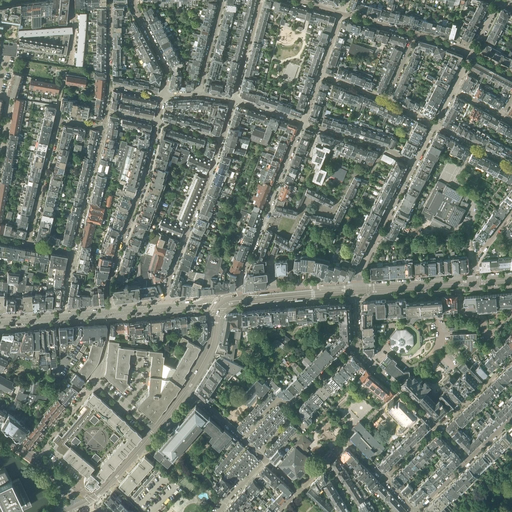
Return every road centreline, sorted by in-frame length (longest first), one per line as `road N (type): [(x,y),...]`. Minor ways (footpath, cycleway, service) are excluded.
road 1 (residential): [(111,312),(109,283),(157,122)]
road 2 (residential): [(240,293),(302,122)]
road 3 (residential): [(221,138),(160,308)]
road 4 (residential): [(104,128),(58,121),(27,246)]
road 5 (residential): [(355,298),(511,287)]
road 6 (residential): [(355,286),(414,164)]
road 7 (residential): [(104,128),(71,253)]
road 8 (residential): [(302,122),(414,164)]
road 9 (residential): [(299,490),(344,442),(384,478)]
